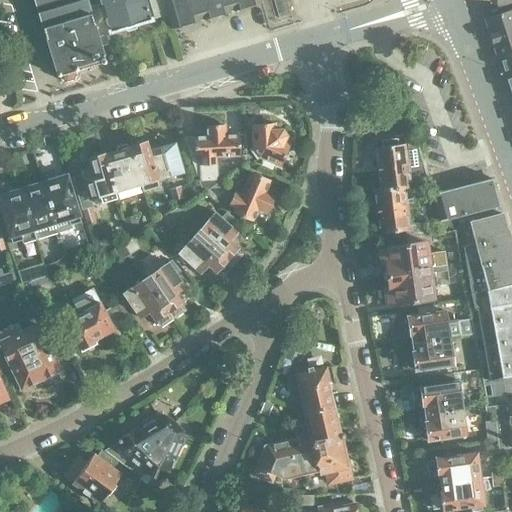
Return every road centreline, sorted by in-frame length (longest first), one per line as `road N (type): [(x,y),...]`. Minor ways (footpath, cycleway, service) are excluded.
road 1 (residential): [(0,133),(317,40)]
road 2 (residential): [(0,461),(270,310)]
road 3 (residential): [(394,511),(370,385),(335,267)]
road 4 (residential): [(335,267),(326,175),(331,123),(317,40)]
road 5 (residential): [(270,310),(268,343),(195,511)]
road 6 (tertiary): [(511,174),(447,0)]
road 7 (residential): [(317,40),(441,0)]
